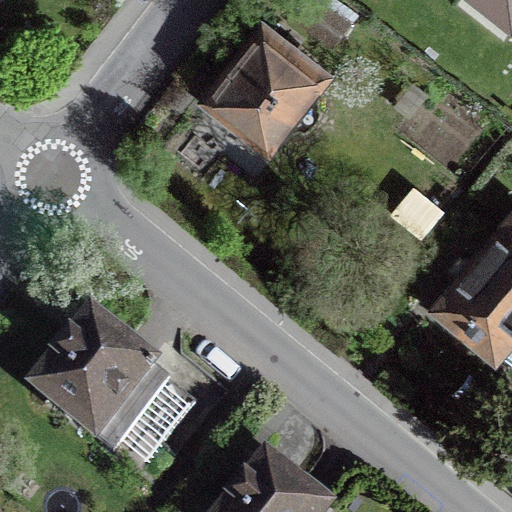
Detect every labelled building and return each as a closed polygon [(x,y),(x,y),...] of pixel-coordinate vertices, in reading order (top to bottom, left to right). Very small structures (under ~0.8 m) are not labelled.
[(324,0),(299,0),(291,11),(332,43),(350,20),(324,0)] [(326,70),(263,22),(206,98),(269,145),(284,125),(293,132),(298,131),(305,130),(310,127),(315,122),(318,116),(319,111),(319,104),(318,98),(309,92),(326,70)] [(511,212),(473,261),(470,259),(457,275),(460,278),(437,306),(494,352),(497,348),(511,359),(511,212)] [(34,387),(139,473),(195,405),(152,369),(152,368),(92,318),(74,339),(69,335),(50,358),(55,362),(34,387)] [(511,445),(493,459),(511,475),(511,445)] [(225,511),(327,511),(268,462),(225,511)]
